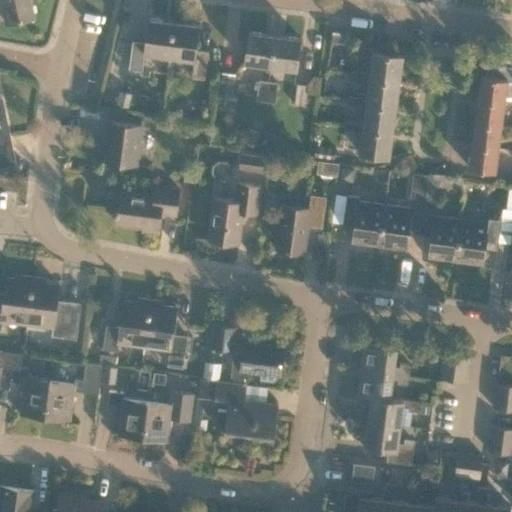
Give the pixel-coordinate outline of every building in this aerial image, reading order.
[(1,0),(7,22),(35,16),(31,0),(1,0)] [(145,51),(170,54),(174,19),(149,16),(146,41),(133,39),(129,67),(142,69),(145,51)] [(174,19),(170,54),(194,57),(192,75),(205,77),(209,49),(196,47),(199,23),(174,19)] [(271,63),(275,33),(249,30),(245,60),(271,63)] [(275,33),(271,63),(297,67),(301,36),(275,33)] [(372,55),(370,71),(369,73),(400,77),(403,52),(374,48),(374,46),(355,43),(354,53),(372,55)] [(482,72),(479,95),(505,99),(508,77),(511,78),(511,64),(494,62),(493,74),(482,72)] [(366,98),(396,102),(400,77),(369,73),(370,71),(352,68),(350,78),(369,80),(366,96),(366,98)] [(235,72),(222,70),(218,101),(239,103),(240,92),(233,91),(235,72)] [(257,98),(266,99),(269,79),(259,78),(257,98)] [(278,80),(269,79),(266,99),(275,100),(278,80)] [(308,83),(297,82),(295,103),(305,105),(308,83)] [(132,91),(119,88),(116,102),(129,105),(132,91)] [(393,128),(396,102),(366,98),(366,96),(348,93),(347,103),(365,105),(363,122),(363,124),(393,128)] [(505,99),(479,95),(475,119),(501,122),(505,99)] [(0,162),(15,160),(1,96),(0,96),(0,162)] [(142,123),(109,119),(106,140),(107,140),(105,158),(137,162),(142,123)] [(363,124),(363,122),(346,119),(345,127),(362,129),(359,151),(389,155),(393,128),(363,124)] [(500,132),(501,122),(475,119),(472,142),(498,146),(500,132)] [(495,169),(498,146),(472,142),(469,165),(495,169)] [(335,146),(315,144),(314,156),(334,158),(335,146)] [(264,155),(241,152),(239,167),(262,170),(264,155)] [(339,161),(318,158),(317,171),(337,173),(339,161)] [(194,166),(186,165),(184,179),(192,180),(194,166)] [(355,166),(342,165),(340,178),(353,180),(355,166)] [(420,232),(425,193),(428,173),(414,171),(408,205),(385,202),(380,243),(406,247),(409,230),(420,232)] [(260,184),(239,181),(236,199),(214,196),(208,237),(238,241),(243,210),(256,212),(260,184)] [(180,187),(155,183),(154,193),(122,189),(117,221),(143,225),(143,228),(158,231),(161,210),(176,212),(180,187)] [(327,195),(311,192),(309,206),(283,202),(280,222),(274,222),(273,233),(278,233),(276,247),(304,250),(308,224),(322,226),(327,195)] [(380,243),(385,202),(360,198),(360,194),(347,192),(343,222),(355,223),(352,239),(380,243)] [(429,254),(456,258),(461,216),(435,212),(438,195),(425,193),(420,232),(432,234),(429,254)] [(485,220),(461,216),(456,258),(483,262),(485,245),(496,247),(502,206),(488,203),(485,220)] [(28,321),(34,274),(7,271),(5,290),(0,289),(0,327),(1,327),(2,318),(28,321)] [(34,274),(28,321),(53,324),(52,333),(77,336),(81,301),(57,298),(59,277),(34,274)] [(145,343),(151,297),(125,294),(121,325),(106,323),(103,347),(117,349),(119,339),(145,343)] [(151,297),(145,343),(170,346),(167,363),(183,365),(184,355),(190,356),(192,338),(187,337),(187,333),(173,331),(177,301),(151,297)] [(210,369),(213,346),(233,348),(236,325),(207,321),(201,368),(210,369)] [(284,344),(244,339),(243,352),(234,351),(230,376),(248,378),(249,369),(281,373),(284,344)] [(361,366),(409,373),(410,363),(400,361),(399,365),(393,364),(396,345),(364,341),(361,366)] [(19,411),(45,415),(50,376),(27,373),(28,365),(20,364),(22,351),(4,349),(3,351),(4,351),(0,377),(0,386),(9,387),(10,379),(23,381),(19,411)] [(444,351),(442,364),(467,367),(468,355),(444,351)] [(75,380),(50,376),(45,415),(71,418),(75,388),(98,391),(102,361),(86,359),(84,377),(76,375),(75,380)] [(117,363),(104,362),(102,380),(114,381),(117,363)] [(465,380),(467,367),(442,364),(440,377),(465,380)] [(409,373),(361,366),(357,392),(371,394),(371,393),(389,395),(392,377),(398,378),(397,381),(407,383),(409,373)] [(246,382),(215,378),(213,397),(229,399),(225,431),(273,438),(278,401),(248,397),(244,396),(246,382)] [(495,393),(511,395),(511,382),(497,381),(495,393)] [(143,435),(148,397),(123,394),(124,390),(110,388),(108,400),(121,402),(117,432),(143,435)] [(171,400),(148,397),(143,435),(169,439),(172,416),(190,418),(194,391),(172,388),(171,400)] [(371,394),(368,418),(400,422),(402,404),(408,405),(408,408),(418,410),(419,399),(389,395),(371,393),(371,394)] [(511,395),(495,393),(494,406),(511,408),(511,395)] [(400,422),(368,418),(365,444),(387,447),(386,459),(411,463),(414,440),(404,438),(403,442),(397,441),(400,422)] [(490,436),(511,438),(511,426),(491,424),(490,436)] [(511,438),(490,436),(488,449),(511,451),(511,438)] [(438,450),(421,448),(420,460),(436,462),(438,450)] [(458,450),(454,475),(464,476),(467,476),(470,452),(458,450)] [(483,453),(470,452),(467,476),(479,478),(483,453)] [(382,511),(384,496),(383,496),(370,494),(374,464),(354,461),(352,473),(347,472),(345,488),(359,490),(356,511),(382,511)] [(384,496),(382,511),(407,511),(409,500),(408,500),(391,497),(391,491),(395,492),(396,481),(386,480),(383,496),(384,496)] [(432,511),(458,511),(460,498),(461,498),(463,481),(452,480),(451,490),(454,491),(453,497),(434,494),(433,503),(434,503),(432,511)] [(31,511),(35,487),(0,482),(0,484),(0,511),(31,511)] [(432,511),(434,503),(433,503),(416,501),(416,495),(420,495),(421,485),(411,483),(408,500),(409,500),(407,511),(432,511)] [(458,511),(483,511),(485,501),(486,501),(488,485),(477,483),(476,493),(479,494),(479,500),(461,498),(460,498),(458,511)] [(77,492),(60,490),(57,511),(100,511),(102,499),(77,496),(77,492)] [(509,511),(511,504),(486,501),(485,501),(483,511),(509,511)]
